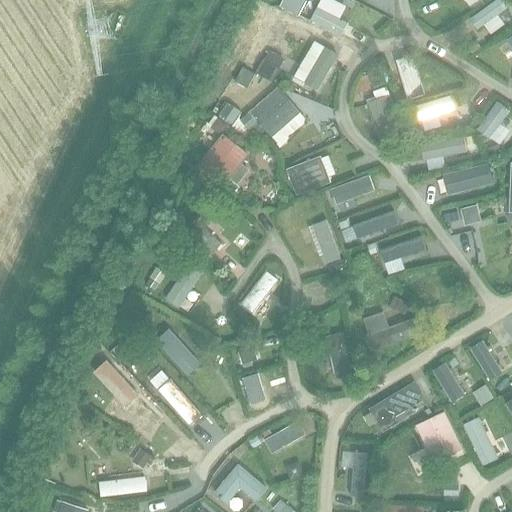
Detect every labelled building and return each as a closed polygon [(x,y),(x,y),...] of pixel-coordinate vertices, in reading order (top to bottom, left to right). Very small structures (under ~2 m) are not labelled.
[(312,0),(307,11),(338,27),(345,14),(337,10),(341,0),(312,0)] [(497,0),(470,19),(477,28),(503,10),(497,0)] [(314,83),(336,45),(312,31),(289,69),(314,83)] [(433,65),(395,75),(398,86),(406,84),(410,99),(445,89),(441,75),(436,77),(433,65)] [(242,67),(234,82),(247,89),(255,74),(242,67)] [(278,89),(249,113),(271,140),(300,115),(278,89)] [(490,92),(475,126),(493,134),(508,100),(490,92)] [(403,134),(389,96),(367,104),(381,142),(403,134)] [(418,106),(422,121),(458,111),(454,96),(418,106)] [(227,103),(219,114),(233,124),(240,112),(227,103)] [(305,119),(301,135),(318,138),(321,123),(305,119)] [(248,154),(223,135),(194,173),(220,192),(248,154)] [(457,141),(423,148),(426,159),(459,152),(457,141)] [(320,156),(286,169),(296,195),(331,182),(320,156)] [(488,165),(443,177),(447,194),(492,183),(488,165)] [(369,176),(331,190),(336,204),(374,190),(369,176)] [(478,208),(461,212),(465,228),(482,225),(478,208)] [(394,211),(352,225),(357,239),(398,224),(394,211)] [(186,233),(209,254),(220,242),(197,220),(186,233)] [(326,222),(310,228),(325,266),(341,260),(326,222)] [(511,263),(509,250),(511,249),(511,224),(477,228),(479,244),(487,243),(488,256),(496,255),(497,265),(511,263)] [(421,236),(379,250),(384,263),(426,249),(421,236)] [(168,297),(183,307),(207,272),(192,261),(168,297)] [(266,272),(240,305),(251,314),(277,280),(266,272)] [(324,280),(301,289),(306,301),(329,291),(324,280)] [(452,293),(427,307),(434,319),(459,305),(452,293)] [(405,320),(367,334),(372,349),(410,336),(405,320)] [(205,365),(171,328),(158,340),(191,377),(205,365)] [(353,374),(342,332),(324,336),(334,379),(353,374)] [(483,341),(470,349),(490,379),(503,371),(483,341)] [(156,387),(174,367),(153,347),(134,366),(156,387)] [(446,363),(433,371),(452,401),(465,394),(446,363)] [(257,375),(242,379),(249,406),(264,402),(257,375)] [(170,379),(157,390),(189,426),(201,415),(170,379)] [(413,391),(410,385),(370,409),(383,431),(398,422),(394,416),(423,399),(417,388),(413,391)] [(118,397),(110,411),(147,434),(155,419),(118,397)] [(443,457),(461,448),(444,414),(417,426),(428,449),(437,445),(443,457)] [(477,417),(463,423),(481,462),(495,456),(477,417)] [(301,419),(265,441),(274,455),(310,433),(301,419)] [(143,459),(151,449),(137,438),(129,449),(143,459)] [(352,468),(350,496),(364,497),(368,453),(354,452),(352,468)] [(227,503),(240,487),(255,500),(265,487),(238,465),(215,492),(227,503)] [(145,478),(98,483),(100,497),(146,492),(145,478)] [(458,495),(458,485),(444,484),(444,495),(458,495)] [(202,501),(191,511),(209,511),(211,511),(202,501)] [(63,502),(60,511),(86,511),(87,510),(63,502)]
